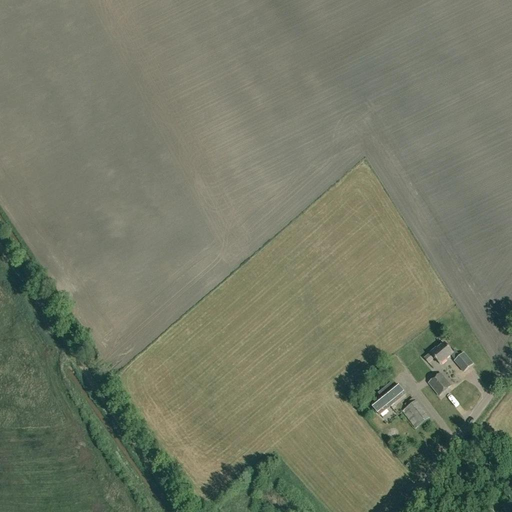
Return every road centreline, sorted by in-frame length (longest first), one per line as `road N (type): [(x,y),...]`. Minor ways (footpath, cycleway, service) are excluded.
road 1 (track): [(179,511),(0,251)]
road 2 (unclassified): [(406,511),(511,364)]
